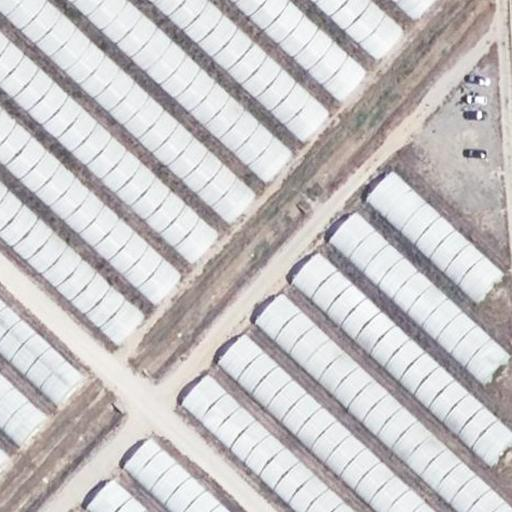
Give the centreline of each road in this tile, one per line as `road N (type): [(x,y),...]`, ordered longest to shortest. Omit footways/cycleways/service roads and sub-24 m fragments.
road 1 (unknown): [(133,434),(477,47),(511,35)]
road 2 (unknown): [(133,434),(0,310)]
